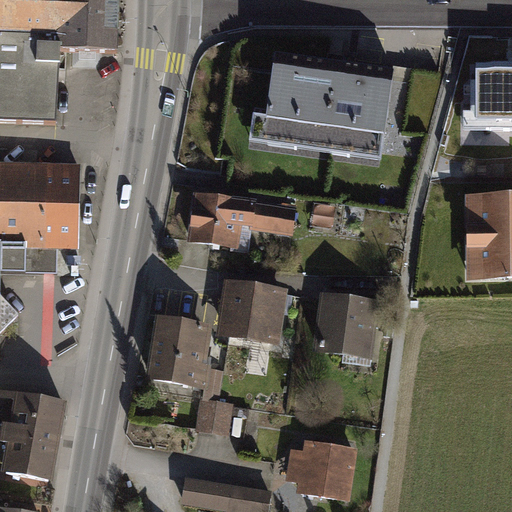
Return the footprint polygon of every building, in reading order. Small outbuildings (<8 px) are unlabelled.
[(0,0),(0,244),(61,246),(76,245),(78,168),(0,166),(0,124),(56,126),(58,52),(118,54),(119,0),(0,0)] [(395,73),(279,57),(270,121),(257,120),(254,144),(383,162),(395,73)] [(511,63),(477,64),(477,127),(511,127),(511,63)] [(296,210),(195,196),(189,245),(240,252),(243,230),(293,237),(296,210)] [(511,201),(477,202),(478,231),(471,231),(471,257),(478,257),(479,284),(511,282),(511,201)] [(0,244),(0,361),(0,359),(0,337),(17,320),(4,303),(2,278),(60,277),(61,246),(0,244)] [(282,349),(289,294),(226,285),(218,340),(282,349)] [(387,306),(323,299),(317,356),(375,363),(378,335),(384,335),(387,306)] [(212,331),(159,323),(149,383),(206,392),(205,403),(219,405),(224,373),(206,370),(212,331)] [(0,475),(48,484),(62,403),(0,392),(0,446),(0,447),(0,475)] [(219,405),(205,403),(199,433),(230,437),(234,407),(219,405)] [(359,454),(307,446),(305,456),(294,454),(290,482),(303,485),(301,495),(351,503),(359,454)] [(270,511),(273,494),(188,481),(184,507),(213,511),(270,511)]
